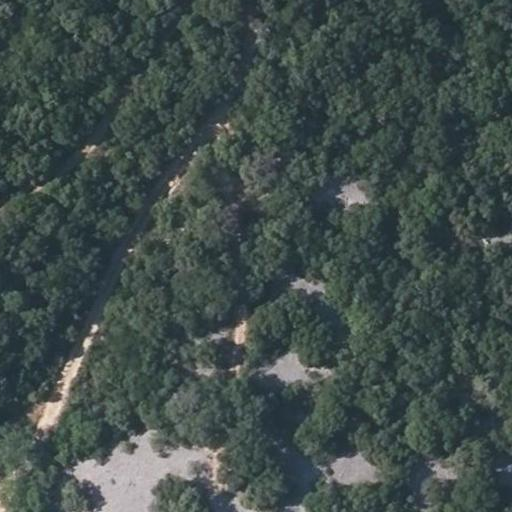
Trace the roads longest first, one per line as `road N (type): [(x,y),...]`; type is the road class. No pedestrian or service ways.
road 1 (track): [(0,464),(64,377),(133,229),(214,119)]
road 2 (track): [(219,511),(218,471),(243,325),(240,249),(214,119)]
road 3 (track): [(0,202),(43,187),(96,139),(191,0)]
road 4 (track): [(214,119),(249,57),(249,0)]
